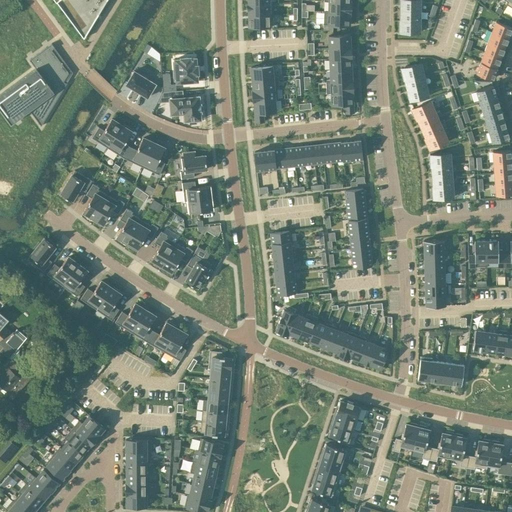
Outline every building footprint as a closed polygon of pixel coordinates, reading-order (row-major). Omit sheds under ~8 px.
[(56,0),(57,1),(84,38),(90,28),(99,14),(102,8),(106,0),(56,0)] [(401,5),(401,10),(420,10),(420,0),(400,0),(400,5),(401,5)] [(329,1),(329,11),(324,11),(351,12),(351,2),(324,1),(329,1)] [(249,9),(249,15),(273,14),(272,3),(248,3),(248,4),(248,9),(249,9)] [(420,10),(401,10),(401,14),(400,14),(400,21),(420,21),(420,15),(420,10)] [(351,12),(324,11),(324,24),(350,25),(350,13),(351,13),(351,12)] [(273,26),(273,14),(249,15),(249,26),(273,26)] [(420,21),(400,21),(400,32),(420,32),(420,21)] [(511,26),(496,21),(492,32),(508,38),(511,26)] [(504,48),(508,38),(492,32),(488,41),(488,42),(504,48)] [(329,35),(329,48),(351,47),(351,46),(350,34),(329,35)] [(484,52),(500,58),(502,55),(504,48),(488,42),(484,52)] [(55,48),(52,43),(29,59),(36,68),(0,94),(0,107),(11,123),(28,111),(40,127),(67,82),(66,82),(64,81),(69,73),(52,49),(54,48),(55,48)] [(152,46),(148,43),(143,50),(148,53),(152,46)] [(351,52),(351,47),(329,48),(330,59),(352,58),(351,52)] [(500,58),(484,52),(480,62),(497,68),(500,58)] [(176,82),(198,81),(197,73),(198,73),(198,64),(197,64),(196,57),(190,57),(181,57),(181,58),(175,58),(176,82)] [(351,58),(352,58),(330,59),(330,70),(352,69),(351,58)] [(484,75),(493,78),(497,68),(480,62),(476,72),(484,75)] [(404,79),(424,74),(421,63),(402,68),(404,79)] [(275,65),(251,67),(252,79),(278,77),(278,76),(276,76),(275,65)] [(330,70),(331,81),(326,81),(326,82),(353,80),(352,80),(352,69),(330,70)] [(126,84),(148,96),(156,83),(134,70),(126,84)] [(424,74),(404,79),(405,85),(407,84),(408,89),(426,85),(424,74)] [(253,90),(279,88),(278,77),(252,79),(253,90),(252,90),(253,90)] [(327,92),(353,91),(353,80),(326,82),(326,86),(327,92)] [(426,85),(408,89),(409,93),(408,94),(409,99),(410,98),(410,100),(429,96),(426,85)] [(480,101),(496,96),(493,85),(476,90),(480,101)] [(279,88),(253,90),(253,101),(278,99),(277,89),(279,89),(279,88)] [(163,91),(161,97),(167,97),(167,102),(170,102),(171,114),(184,113),(185,120),(189,120),(189,124),(197,123),(197,119),(201,119),(200,111),(201,111),(200,103),(199,96),(183,97),(183,90),(163,91)] [(346,113),(354,112),(353,92),(353,91),(327,92),(327,93),(331,93),(332,104),(345,104),(346,113)] [(483,111),(499,106),(496,96),(480,101),(483,111)] [(253,101),(253,102),(254,102),(256,122),(264,121),(263,112),(276,111),(275,100),(278,100),(278,99),(253,101)] [(416,119),(435,111),(430,100),(412,108),(416,119)] [(486,121),(503,116),(499,106),(483,111),(486,121)] [(416,119),(419,124),(420,124),(422,128),(439,121),(435,111),(416,119)] [(489,132),(506,127),(503,116),(486,121),(486,122),(489,132)] [(99,127),(92,137),(108,147),(122,125),(112,118),(104,130),(99,127)] [(425,139),(443,130),(439,121),(422,128),(424,132),(423,133),(425,139)] [(122,125),(108,147),(124,158),(131,147),(125,143),(132,131),(131,131),(130,130),(131,129),(126,126),(124,125),(123,126),(122,125)] [(506,127),(489,132),(492,142),(509,137),(506,127)] [(443,130),(425,139),(430,149),(448,141),(443,130)] [(131,147),(124,158),(138,164),(143,167),(154,143),(154,142),(143,137),(137,150),(131,147)] [(351,141),(341,142),(343,160),(363,157),(361,140),(351,141)] [(331,143),(333,161),(343,160),(341,142),(331,143)] [(154,143),(143,167),(159,174),(161,170),(165,163),(159,160),(165,148),(154,143)] [(324,162),(333,161),(331,143),(322,144),(324,162)] [(312,145),(314,163),(324,162),(322,144),(312,145)] [(314,163),(312,145),(303,146),(305,164),(314,163)] [(305,164),(303,146),(293,147),(295,165),(305,164)] [(73,155),(78,158),(83,150),(82,150),(78,147),(73,155)] [(284,148),(286,166),(295,165),(293,147),(284,148)] [(286,166),(284,148),(274,149),(276,167),(286,166)] [(254,152),(256,169),(276,167),(274,149),(254,152)] [(494,162),(511,161),(510,149),(493,151),(494,162)] [(183,171),(181,171),(181,175),(181,178),(194,177),(194,170),(207,168),(206,162),(205,155),(195,156),(195,151),(183,153),(184,158),(181,158),(183,171)] [(431,165),(451,164),(450,153),(430,154),(431,165)] [(494,173),(511,172),(511,161),(494,162),(494,173)] [(451,164),(431,165),(431,172),(432,171),(433,176),(452,175),(451,164)] [(72,174),(61,193),(73,200),(80,188),(85,191),(91,182),(92,180),(83,175),(75,170),(72,174)] [(511,182),(511,176),(511,172),(494,173),(495,184),(511,182)] [(433,187),(453,185),(452,175),(433,176),(433,181),(432,181),(433,187)] [(183,182),(182,182),(183,186),(183,189),(183,191),(184,198),(184,201),(211,197),(209,185),(196,187),(195,181),(183,182)] [(496,195),(511,193),(511,182),(495,184),(496,195)] [(92,198),(84,211),(86,213),(85,214),(93,219),(108,195),(98,189),(99,187),(96,185),(93,183),(86,194),(92,198)] [(163,186),(157,184),(155,189),(161,192),(163,186)] [(453,197),(453,185),(433,187),(433,198),(453,197)] [(134,191),(133,194),(137,196),(138,194),(140,190),(141,189),(137,187),(134,191)] [(345,190),(346,200),(364,198),(363,188),(345,190)] [(108,195),(93,219),(99,223),(101,224),(101,222),(104,224),(112,210),(118,213),(123,206),(125,202),(121,200),(118,199),(117,201),(108,195)] [(211,197),(184,201),(187,201),(187,203),(188,212),(212,209),(211,197)] [(347,209),(365,207),(364,198),(346,200),(347,209)] [(347,209),(348,219),(366,217),(365,207),(347,209)] [(126,222),(117,236),(119,237),(118,238),(123,241),(125,243),(126,241),(128,242),(141,219),(134,215),(132,214),(133,212),(129,209),(127,208),(120,219),(126,222)] [(368,236),(366,217),(348,219),(351,238),(368,236)] [(141,219),(128,242),(138,248),(146,235),(152,238),(157,229),(158,227),(155,225),(152,223),(151,225),(145,221),(141,219)] [(221,232),(220,226),(210,226),(207,232),(217,238),(221,232)] [(272,243),(290,241),(289,230),(271,232),(272,243)] [(160,245),(152,259),(158,263),(162,265),(176,242),(166,237),(168,234),(165,233),(161,231),(155,242),(160,245)] [(351,238),(352,248),(369,246),(368,236),(351,238)] [(39,242),(34,248),(35,249),(28,258),(44,271),(52,261),(47,257),(55,246),(53,244),(54,243),(48,238),(47,239),(45,238),(40,243),(39,242)] [(424,240),(424,251),(447,251),(446,239),(424,240)] [(486,240),(487,266),(487,261),(498,261),(498,267),(505,267),(504,254),(498,254),(498,240),(492,240),(492,239),(489,239),(489,240),(486,240)] [(475,266),(487,266),(486,240),(475,240),(475,255),(468,255),(468,267),(475,267),(475,266)] [(272,243),(273,253),(291,251),(290,241),(272,243)] [(176,242),(162,265),(164,266),(163,268),(167,270),(170,272),(171,270),(171,271),(172,271),(181,258),(184,260),(186,261),(191,253),(193,250),(190,248),(187,246),(186,248),(176,243),(176,242)] [(371,256),(369,246),(352,248),(353,258),(371,256)] [(292,261),(291,251),(273,253),(274,263),(292,261)] [(424,262),(447,261),(445,261),(444,251),(447,251),(424,251),(424,262)] [(193,268),(186,280),(198,287),(202,280),(203,278),(206,279),(209,274),(211,269),(209,268),(211,264),(202,258),(194,253),(187,265),(193,268)] [(47,274),(62,285),(65,281),(78,263),(68,256),(60,267),(55,263),(47,274)] [(354,268),(372,266),(371,256),(353,258),(354,268)] [(292,261),(274,263),(276,274),(293,272),(292,261)] [(424,273),(447,272),(447,261),(424,262),(425,267),(424,267),(424,273)] [(88,271),(78,263),(65,281),(75,288),(72,292),(77,296),(80,292),(85,286),(79,282),(88,271)] [(276,274),(277,284),(294,282),(293,272),(276,274)] [(447,273),(447,272),(424,273),(424,278),(425,278),(425,284),(448,283),(448,282),(445,282),(445,273),(447,273)] [(81,298),(96,309),(111,287),(101,280),(94,292),(88,288),(81,298)] [(296,293),(294,282),(277,284),(278,295),(296,293)] [(448,283),(425,284),(425,294),(448,294),(448,283)] [(111,287),(96,309),(112,320),(119,309),(113,305),(121,294),(119,292),(120,291),(114,287),(113,288),(111,287)] [(448,294),(425,294),(425,297),(425,300),(426,300),(426,306),(446,305),(446,294),(448,294)] [(115,322),(131,332),(145,309),(135,303),(128,314),(122,311),(115,322)] [(147,342),(154,331),(148,327),(155,316),(145,309),(131,332),(139,337),(147,342)] [(279,322),(276,330),(287,334),(295,313),(284,309),(281,317),(281,316),(279,322)] [(8,356),(9,357),(12,359),(20,350),(18,348),(27,337),(17,329),(14,332),(13,331),(12,333),(5,327),(10,320),(0,311),(0,341),(6,346),(9,343),(14,348),(8,356)] [(288,334),(289,332),(298,336),(307,313),(305,317),(295,313),(287,334),(288,334)] [(298,336),(308,340),(317,317),(307,313),(298,336)] [(318,317),(317,317),(308,340),(318,344),(327,323),(326,323),(325,325),(316,321),(318,317)] [(148,342),(163,351),(177,328),(175,327),(175,325),(169,322),(168,323),(166,322),(159,334),(154,331),(147,342),(148,342)] [(329,348),(337,327),(331,324),(327,323),(318,344),(329,348)] [(337,353),(338,353),(347,330),(346,330),(345,333),(336,329),(337,327),(329,348),(338,351),(337,353)] [(187,334),(177,328),(163,351),(178,359),(180,360),(186,349),(185,348),(180,346),(187,334)] [(482,350),(484,351),(486,331),(475,329),(473,349),(479,350),(482,351),(482,350)] [(357,335),(347,330),(338,353),(343,355),(349,358),(357,335)] [(497,332),(486,331),(484,351),(495,352),(497,330),(497,332)] [(508,331),(497,330),(495,352),(500,353),(503,354),(503,353),(505,353),(508,331)] [(357,335),(349,358),(350,356),(359,359),(367,338),(358,335),(357,335)] [(359,359),(364,361),(364,362),(369,364),(369,363),(377,345),(367,341),(368,339),(367,338),(359,359)] [(381,368),(388,349),(377,345),(369,363),(381,368)] [(209,367),(231,369),(232,358),(225,357),(225,356),(221,356),(221,352),(211,351),(209,367)] [(423,379),(429,380),(432,358),(421,356),(418,379),(423,379)] [(9,357),(0,367),(0,389),(12,400),(32,376),(12,359),(9,357)] [(432,358),(429,380),(435,381),(434,381),(439,382),(442,362),(432,360),(432,358)] [(105,365),(102,362),(94,371),(98,374),(105,365)] [(453,363),(442,362),(439,382),(445,383),(445,382),(450,383),(453,363)] [(464,365),(453,363),(450,383),(453,383),(453,384),(455,384),(456,384),(461,384),(464,365)] [(210,378),(230,380),(231,369),(209,367),(211,368),(210,378)] [(210,378),(209,389),(229,391),(230,380),(210,378)] [(228,401),(229,391),(209,389),(208,400),(228,401)] [(203,409),(203,410),(227,412),(228,401),(208,400),(207,410),(203,409)] [(340,400),(336,412),(357,419),(361,407),(353,404),(353,402),(348,401),(347,402),(344,401),(340,400)] [(65,409),(70,413),(74,408),(69,404),(65,409)] [(70,413),(65,409),(61,413),(66,417),(70,413)] [(203,410),(202,421),(226,423),(227,412),(203,410)] [(335,417),(333,416),(331,422),(354,430),(357,419),(336,412),(336,414),(335,417)] [(79,420),(98,437),(98,436),(105,428),(90,415),(83,423),(79,420)] [(79,420),(72,428),(91,445),(98,437),(79,420)] [(225,434),(226,423),(202,421),(200,432),(211,433),(211,434),(216,434),(216,433),(225,434)] [(354,430),(331,422),(329,429),(331,429),(329,435),(348,441),(352,429),(354,430)] [(401,447),(412,450),(418,424),(411,422),(410,424),(406,423),(402,439),(396,438),(393,450),(399,451),(401,447)] [(426,426),(418,424),(412,450),(423,453),(422,457),(429,459),(432,447),(426,445),(430,429),(426,428),(426,426)] [(72,428),(65,437),(83,453),(90,445),(91,445),(72,428)] [(438,456),(449,458),(455,433),(447,431),(446,433),(442,432),(439,448),(432,447),(429,459),(437,461),(438,456)] [(463,435),(455,433),(449,458),(461,461),(460,466),(467,467),(469,455),(463,454),(467,437),(462,436),(463,435)] [(76,461),(83,453),(65,437),(64,437),(68,440),(61,448),(76,461)] [(198,450),(221,455),(223,447),(222,446),(223,443),(200,437),(198,450)] [(126,451),(151,451),(151,439),(126,439),(126,451)] [(467,467),(466,474),(470,474),(471,468),(474,469),(475,466),(486,468),(491,440),(483,439),(483,440),(479,440),(476,456),(469,455),(467,467)] [(499,441),(491,440),(486,468),(487,468),(487,466),(498,468),(497,473),(505,474),(507,461),(500,460),(503,444),(499,443),(499,441)] [(0,456),(6,462),(19,447),(12,441),(0,456)] [(344,462),(347,450),(326,443),(325,446),(325,448),(323,448),(321,455),(344,462)] [(76,461),(61,448),(55,456),(53,454),(52,455),(70,470),(70,469),(76,461)] [(221,455),(198,450),(200,451),(198,461),(193,460),(217,466),(220,455),(221,456),(221,455)] [(127,462),(151,462),(151,451),(126,451),(127,451),(127,462)] [(63,478),(70,470),(52,455),(45,463),(63,478)] [(344,462),(321,455),(319,461),(321,461),(319,466),(340,473),(344,462)] [(190,471),(215,477),(217,466),(193,460),(190,471)] [(127,472),(149,472),(147,472),(147,462),(151,462),(127,462),(127,472)] [(318,471),(316,470),(314,476),(337,484),(340,473),(319,466),(318,468),(318,471)] [(35,476),(34,476),(52,491),(59,482),(44,469),(36,477),(35,476)] [(195,473),(192,484),(212,488),(215,477),(190,471),(190,472),(195,473)] [(149,472),(127,472),(127,483),(126,483),(149,483),(149,472)] [(52,491),(34,476),(28,484),(26,482),(25,483),(44,499),(51,491),(52,491)] [(333,495),(337,484),(314,476),(312,483),(313,484),(312,489),(333,495)] [(25,483),(18,491),(37,507),(44,499),(25,483)] [(126,483),(126,494),(147,494),(147,484),(149,484),(149,483),(126,483)] [(210,498),(212,488),(192,484),(190,494),(187,494),(210,499),(211,499),(210,499),(210,498)] [(32,511),(37,507),(18,491),(20,493),(18,496),(14,500),(13,500),(12,500),(26,511),(32,511)] [(147,506),(147,494),(126,494),(126,495),(127,495),(127,506),(130,506),(129,507),(136,507),(136,506),(147,506)] [(210,499),(187,494),(184,506),(207,511),(208,508),(210,499)] [(310,503),(308,503),(306,509),(314,511),(333,511),(335,506),(312,498),(310,503)] [(5,508),(9,511),(26,511),(12,500),(5,508)]
